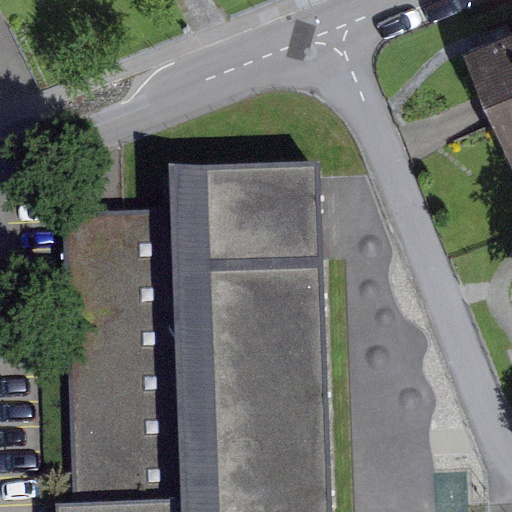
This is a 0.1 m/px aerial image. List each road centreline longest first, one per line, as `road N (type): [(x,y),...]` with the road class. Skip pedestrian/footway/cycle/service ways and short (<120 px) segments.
road 1 (residential): [(332,34),(511,466)]
road 2 (residential): [(332,34),(0,163)]
